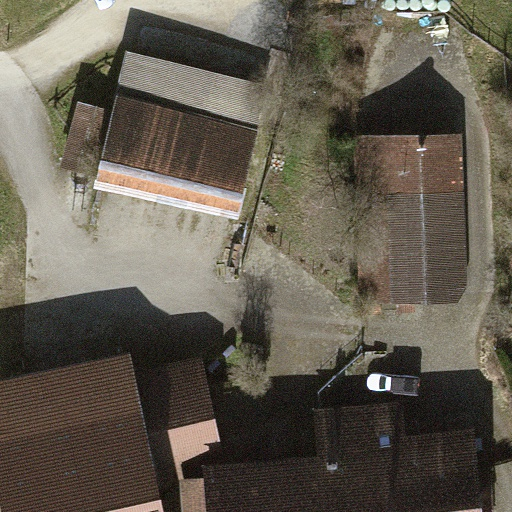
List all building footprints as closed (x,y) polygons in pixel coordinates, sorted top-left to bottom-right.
[(128,51),(118,94),(256,128),(267,86),(128,51)] [(118,94),(95,181),(235,216),(256,128),(118,94)] [(111,110),(78,101),(60,165),(93,174),(111,110)] [(458,300),(468,283),(462,134),(353,135),(361,302),(458,300)] [(0,384),(0,460),(10,511),(167,511),(157,465),(226,451),(208,364),(139,378),(135,356),(0,384)] [(403,404),(368,408),(379,511),(486,511),(477,425),(406,433),(403,404)] [(379,511),(368,408),(315,413),(319,453),(201,465),(202,476),(177,478),(180,511),(379,511)]
